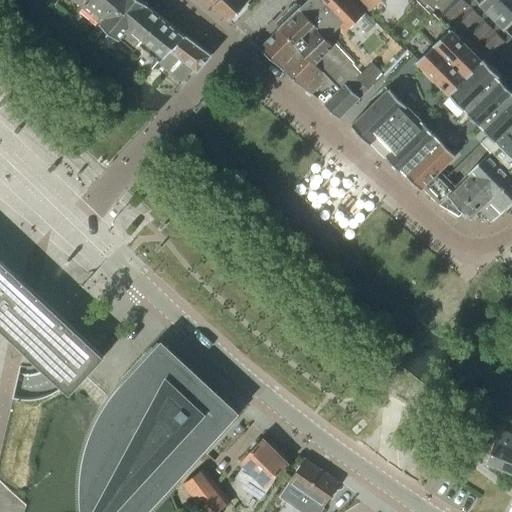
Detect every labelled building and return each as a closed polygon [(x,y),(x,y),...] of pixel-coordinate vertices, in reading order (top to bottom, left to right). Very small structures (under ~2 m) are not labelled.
[(88,0),(83,6),(73,17),(79,21),(88,10),(101,20),(118,0),(88,0)] [(141,0),(118,0),(101,20),(87,36),(94,42),(105,28),(120,39),(134,50),(139,44),(162,17),(141,0)] [(207,0),(213,4),(230,19),(247,0),(246,0),(207,0)] [(307,0),(298,9),(332,44),(335,42),(354,62),(352,64),(357,70),(372,85),(385,72),(408,49),(408,48),(402,42),(358,0),(307,0)] [(358,0),(402,42),(436,10),(429,3),(426,0),(358,0)] [(464,0),(450,0),(439,12),(487,61),(488,61),(491,57),(507,42),(464,0)] [(511,0),(475,0),(505,29),(511,21),(511,0)] [(280,27),(328,78),(338,89),(357,70),(352,64),(354,62),(335,42),(332,44),(298,9),(280,27)] [(436,10),(402,42),(408,48),(408,49),(417,58),(389,86),(384,81),(382,82),(387,88),(350,124),(352,126),(369,143),(372,140),(403,173),(404,172),(420,188),(422,186),(438,201),(438,202),(440,203),(490,151),(511,173),(511,89),(500,77),(501,76),(487,61),(439,12),(436,10)] [(183,35),(162,17),(139,44),(161,63),(184,34),(183,35)] [(328,78),(280,27),(259,48),(311,93),(328,78)] [(210,54),(184,34),(161,63),(185,82),(210,54)] [(357,70),(338,89),(339,89),(323,104),(339,118),(372,85),(357,70)] [(440,203),(439,204),(459,215),(463,211),(471,218),(480,209),(492,221),(511,200),(511,173),(490,151),(440,203)] [(0,331),(60,388),(62,386),(88,359),(96,350),(50,307),(0,260),(0,331)] [(79,480),(79,487),(79,494),(79,501),(80,507),(80,511),(148,511),(162,497),(242,411),(194,367),(178,352),(167,341),(161,337),(157,341),(142,358),(138,361),(135,365),(123,379),(118,384),(114,389),(109,394),(105,400),(102,406),(98,412),(95,417),(93,423),(90,429),(88,435),(86,441),(84,448),(82,454),(81,461),(80,467),(79,474),(79,480)] [(487,463),(511,472),(511,433),(501,429),(496,440),(487,463)] [(272,478),(287,463),(285,460),(286,459),(284,456),(281,453),(277,451),(276,452),(263,438),(240,461),(244,464),(235,478),(263,496),(274,479),(272,478)] [(304,458),(279,495),(304,511),(318,511),(323,506),(338,484),(339,482),(304,458)] [(183,483),(205,511),(215,511),(230,501),(204,467),(183,483)]
